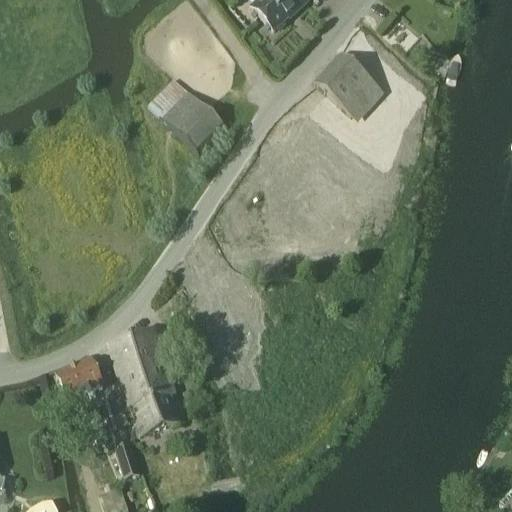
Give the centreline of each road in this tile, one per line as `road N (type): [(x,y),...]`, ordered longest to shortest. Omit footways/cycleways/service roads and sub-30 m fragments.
road 1 (unclassified): [(0,376),(51,367),(104,336),(156,279),(242,153),(363,0)]
road 2 (track): [(196,0),(278,108)]
